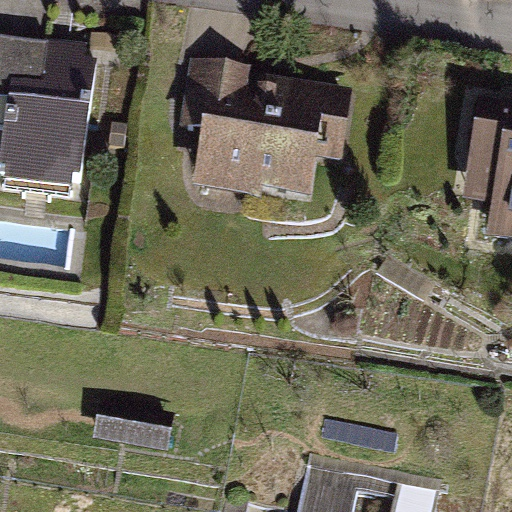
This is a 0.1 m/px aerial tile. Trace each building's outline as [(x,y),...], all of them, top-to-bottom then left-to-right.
[(83,43),(0,32),(0,153),(11,154),(7,186),(66,193),(68,173),(77,174),(91,57),(81,56),(83,43)] [(244,63),(182,54),(172,127),(195,130),(187,187),(253,196),(255,182),(304,188),(308,154),(341,159),(351,90),(243,74),(244,63)] [(511,104),(463,98),(449,193),(481,198),(475,240),(511,245),(511,104)] [(88,438),(160,450),(166,413),(95,401),(88,438)] [(430,511),(437,481),(306,455),(293,511),(430,511)]
